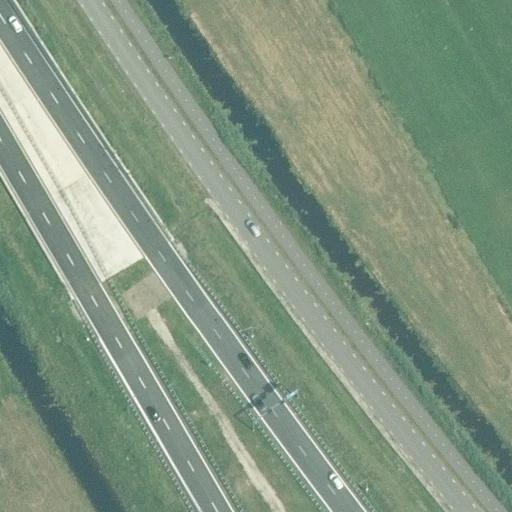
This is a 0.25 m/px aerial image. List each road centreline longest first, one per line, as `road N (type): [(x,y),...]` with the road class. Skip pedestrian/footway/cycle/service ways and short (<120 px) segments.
road 1 (unclassified): [(464,511),(359,382),(86,0)]
road 2 (trunk): [(344,511),(127,212),(0,17)]
road 3 (trunk): [(0,144),(214,511)]
